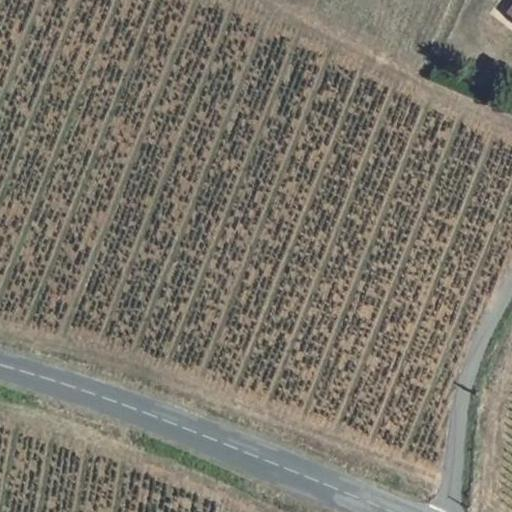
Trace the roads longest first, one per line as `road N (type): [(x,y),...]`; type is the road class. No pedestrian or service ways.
road 1 (tertiary): [(0,369),(59,384),(382,511)]
road 2 (unclassified): [(511,282),(484,336),(456,425),(449,511)]
